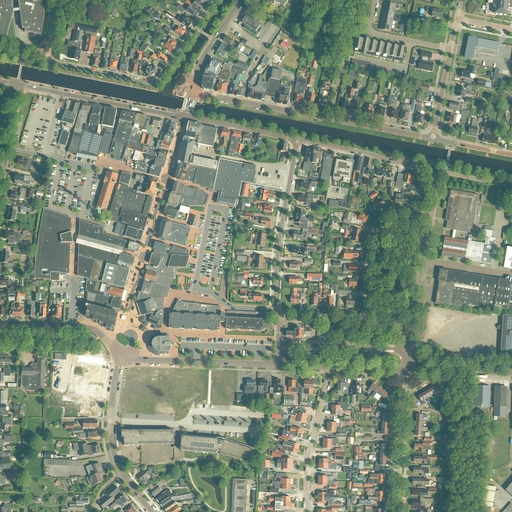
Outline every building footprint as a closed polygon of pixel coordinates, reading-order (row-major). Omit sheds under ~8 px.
[(0,0),(0,38),(5,39),(12,13),(16,12),(19,12),(21,29),(24,30),(24,32),(41,36),(44,14),(40,0),(17,0),(19,9),(16,9),(12,10),(11,0),(0,0)] [(195,2),(194,4),(187,0),(183,0),(183,1),(185,3),(192,7),(200,12),(203,7),(195,2)] [(511,0),(487,0),(487,4),(495,5),(495,12),(494,14),(507,15),(508,8),(508,7),(511,8),(511,0)] [(396,5),(385,3),(384,10),(394,12),(395,8),(398,8),(399,6),(396,5)] [(174,7),(184,13),(186,10),(176,4),(174,7)] [(150,6),(145,13),(148,16),(153,8),(150,6)] [(199,13),(192,8),(189,6),(186,11),(188,13),(196,18),(199,13)] [(427,8),(426,12),(432,14),(432,17),(436,18),(436,19),(439,19),(439,18),(440,18),(441,12),(433,10),(433,9),(427,8)] [(151,16),(157,20),(161,14),(155,10),(151,16)] [(393,16),(394,12),(384,10),(382,16),(396,19),(397,17),(393,16)] [(245,11),(242,16),(245,18),(241,22),(245,25),(243,28),(257,37),(262,29),(259,27),(260,26),(258,25),(261,26),(262,24),(260,22),(245,11)] [(176,20),(180,23),(188,28),(189,27),(189,28),(191,25),(190,25),(193,21),(185,16),(183,18),(180,15),(176,20)] [(382,16),(381,23),(392,25),(393,21),(396,21),(396,19),(382,16)] [(381,23),(380,30),(390,32),(394,32),(394,30),(391,29),(392,25),(381,23)] [(178,27),(174,24),(172,26),(177,29),(175,32),(182,37),(186,32),(178,27)] [(98,30),(76,26),(74,34),(80,35),(81,32),(85,33),(85,34),(86,35),(86,36),(87,37),(84,53),(93,55),(98,30)] [(71,49),(69,59),(79,61),(79,60),(80,60),(80,57),(81,51),(80,50),(82,45),(78,44),(80,35),(74,34),(71,49)] [(169,41),(165,38),(166,37),(163,35),(160,39),(162,41),(167,44),(164,47),(168,50),(167,50),(171,53),(172,50),(174,50),(175,49),(174,47),(177,43),(174,41),(175,40),(171,37),(169,41)] [(234,41),(227,36),(223,41),(239,52),(243,46),(237,42),(236,44),(233,42),(234,41)] [(404,48),(357,38),(355,49),(402,59),(404,48)] [(499,44),(469,38),(465,58),(478,61),(479,54),(496,57),(499,44)] [(290,45),(283,41),(280,45),(287,50),(290,45)] [(223,44),(217,53),(224,57),(230,48),(223,44)] [(94,57),(92,66),(97,67),(100,56),(100,54),(101,51),(96,50),(95,53),(95,55),(94,55),(94,57)] [(429,63),(429,59),(431,59),(432,53),(422,51),(420,57),(422,57),(421,61),(420,61),(418,69),(432,72),(434,64),(429,63)] [(155,60),(156,58),(164,64),(168,59),(160,53),(158,52),(156,55),(153,54),(151,57),(155,60)] [(107,69),(109,58),(110,56),(108,55),(104,54),(103,60),(101,68),(107,69)] [(137,74),(139,63),(139,64),(141,64),(141,61),(143,56),(137,54),(136,60),(135,61),(133,61),(130,72),(131,73),(131,74),(134,74),(135,73),(137,74)] [(111,60),(109,69),(116,70),(118,62),(118,61),(118,59),(117,58),(116,58),(115,57),(115,56),(112,55),(111,61),(111,60)] [(273,60),(265,56),(261,62),(259,65),(261,67),(264,63),(270,66),(273,60)] [(120,72),(127,73),(128,72),(129,66),(127,66),(128,62),(127,62),(127,58),(124,57),(122,65),(120,65),(119,71),(120,72)] [(212,58),(204,74),(216,78),(216,77),(218,78),(228,81),(232,67),(233,68),(233,66),(234,66),(235,65),(229,62),(227,65),(225,64),(224,65),(223,64),(223,63),(212,58)] [(371,69),(372,64),(353,60),(352,65),(371,69)] [(246,71),(248,65),(239,61),(238,64),(236,67),(246,71)] [(145,69),(148,78),(159,74),(156,67),(152,68),(152,67),(150,67),(148,62),(143,64),(145,69)] [(233,66),(233,68),(232,71),(240,75),(241,76),(242,75),(244,70),(234,66),(233,66)] [(462,71),(461,77),(469,79),(470,74),(475,75),(476,68),(469,67),(468,73),(462,71)] [(271,69),(266,96),(278,99),(277,104),(286,106),(287,105),(288,105),(289,100),(288,100),(290,89),(291,83),(281,81),(283,72),(271,69)] [(508,84),(509,78),(499,76),(500,70),(495,69),(493,81),(508,84)] [(248,90),(246,98),(252,99),(253,97),(254,97),(255,91),(256,87),(254,87),(251,87),(252,83),(251,83),(254,79),(253,79),(259,71),(256,70),(254,73),(251,77),(248,82),(249,83),(248,86),(248,90)] [(348,77),(356,78),(357,72),(350,70),(348,77)] [(241,76),(240,75),(238,75),(235,81),(234,81),(232,85),(231,85),(229,95),(237,96),(239,85),(241,76)] [(242,75),(241,76),(239,85),(237,96),(244,98),(246,87),(244,86),(246,76),(242,75)] [(204,77),(202,88),(203,90),(212,91),(213,86),(216,86),(217,83),(218,80),(214,79),(215,79),(204,77)] [(218,78),(218,83),(216,92),(219,93),(220,93),(222,94),(222,93),(226,94),(228,84),(228,81),(218,78)] [(292,103),(293,105),(300,106),(302,105),(303,97),(304,91),(305,91),(307,80),(298,78),(294,91),(292,103)] [(490,89),(491,83),(486,82),(486,81),(478,80),(477,86),(490,89)] [(254,97),(254,99),(261,101),(261,99),(264,100),(266,93),(268,83),(264,82),(264,83),(262,93),(255,91),(254,97)] [(256,87),(255,91),(262,93),(264,83),(258,82),(257,86),(256,87)] [(465,94),(470,95),(471,90),(476,91),(477,87),(467,85),(466,89),(459,87),(457,96),(464,98),(465,94)] [(342,100),(340,108),(347,110),(349,100),(352,100),(354,89),(350,88),(348,95),(346,95),(345,101),(342,100)] [(319,105),(326,106),(327,98),(323,97),(324,91),(321,90),(319,99),(320,99),(319,105)] [(379,108),(377,116),(384,117),(385,109),(386,104),(389,104),(390,99),(390,98),(387,97),(386,100),(383,100),(383,103),(379,102),(378,108),(379,108)] [(354,106),(353,111),(359,112),(360,107),(361,107),(361,105),(360,105),(360,104),(361,104),(362,99),(355,98),(354,103),(353,106),(354,106)] [(390,99),(389,104),(388,106),(392,107),(391,110),(390,118),(396,119),(398,111),(396,111),(397,108),(396,108),(397,101),(390,99)] [(403,111),(401,120),(407,121),(409,112),(414,113),(415,105),(416,101),(413,100),(412,106),(406,105),(402,104),(401,111),(402,111),(403,111)] [(72,101),(68,103),(66,110),(66,111),(64,117),(62,123),(74,126),(80,103),(72,101)] [(366,106),(365,113),(371,114),(373,107),(372,107),(373,103),(367,101),(366,106)] [(459,104),(457,104),(450,102),(449,109),(454,110),(456,111),(457,110),(458,110),(462,111),(461,115),(468,117),(469,112),(462,110),(463,105),(459,104)] [(92,105),(82,103),(69,148),(77,150),(83,132),(87,115),(88,115),(92,105)] [(87,115),(83,132),(97,135),(102,108),(102,107),(94,106),(93,107),(91,115),(88,115),(87,115)] [(416,117),(415,123),(422,124),(423,116),(423,115),(424,112),(420,112),(421,111),(422,107),(417,106),(416,110),(416,114),(416,117)] [(108,108),(105,108),(102,126),(114,128),(117,110),(108,108)] [(133,124),(135,114),(125,112),(122,112),(119,121),(133,124)] [(146,116),(135,114),(133,124),(134,124),(127,148),(135,151),(133,160),(137,161),(138,162),(141,153),(143,145),(148,125),(150,118),(147,118),(146,116)] [(448,114),(446,122),(453,123),(453,122),(456,123),(456,119),(459,119),(460,116),(457,116),(448,114)] [(158,143),(151,141),(154,129),(151,128),(152,126),(161,128),(161,126),(162,126),(163,120),(152,118),(151,124),(151,126),(149,125),(146,135),(144,145),(157,149),(158,143)] [(470,127),(469,134),(477,135),(478,128),(477,128),(477,125),(476,124),(477,120),(473,119),(471,127),(470,127)] [(119,121),(109,155),(114,156),(113,158),(114,160),(123,162),(127,148),(134,124),(133,124),(119,121)] [(164,133),(165,134),(164,135),(169,136),(170,136),(171,133),(174,134),(174,133),(176,124),(175,123),(167,121),(164,133)] [(183,140),(179,162),(217,171),(218,166),(217,166),(217,162),(191,157),(193,149),(198,150),(199,144),(213,147),(217,128),(189,122),(186,137),(185,138),(183,140)] [(231,131),(222,129),(220,137),(225,137),(224,140),(229,141),(229,139),(229,137),(231,131)] [(70,133),(62,131),(58,144),(66,147),(70,133)] [(242,133),(233,131),(232,136),(228,156),(238,158),(239,153),(236,152),(238,143),(240,144),(242,133)] [(97,135),(83,132),(77,150),(76,155),(97,159),(103,137),(97,135)] [(486,132),(486,134),(484,134),(482,143),(489,144),(490,140),(493,140),(494,136),(488,135),(489,133),(486,132)] [(103,137),(99,153),(100,154),(100,153),(106,155),(107,156),(113,135),(104,133),(103,137)] [(162,133),(160,141),(171,144),(174,134),(171,133),(170,136),(169,136),(164,135),(165,134),(164,133),(162,133)] [(245,134),(243,143),(250,145),(252,135),(245,134)] [(261,137),(256,136),(256,139),(253,139),(250,149),(254,149),(254,146),(259,147),(261,137)] [(498,137),(494,136),(493,140),(490,140),(489,144),(497,145),(498,137)] [(160,141),(159,141),(158,143),(157,149),(160,150),(161,149),(169,151),(171,144),(160,141)] [(169,152),(149,147),(146,154),(151,155),(157,157),(166,160),(169,152)] [(322,157),(323,150),(314,149),(311,163),(317,164),(318,156),(322,157)] [(331,153),(325,152),(324,158),(320,181),(328,183),(333,160),(334,153),(331,152),(331,153)] [(363,158),(358,157),(356,167),(355,167),(354,172),(360,173),(361,168),(363,158)] [(27,160),(18,158),(17,164),(25,166),(25,168),(30,169),(30,167),(34,167),(35,162),(27,160)] [(147,162),(146,164),(162,168),(163,169),(166,161),(157,158),(154,166),(152,166),(153,163),(147,162)] [(174,178),(174,179),(176,179),(184,182),(185,181),(193,183),(194,184),(202,187),(202,188),(209,190),(211,190),(212,192),(221,194),(220,202),(234,205),(236,205),(241,181),(255,184),(256,180),(253,179),(255,171),(256,166),(249,165),(247,165),(244,164),(220,159),(217,171),(193,166),(179,162),(177,169),(178,171),(176,172),(176,173),(175,174),(175,175),(174,177),(174,178)] [(336,160),(333,176),(341,177),(343,178),(350,179),(353,163),(346,162),(343,162),(344,161),(336,160)] [(162,168),(146,164),(138,162),(137,161),(134,170),(135,171),(159,178),(162,168)] [(385,170),(378,169),(377,176),(384,177),(385,170)] [(392,172),(385,170),(384,177),(390,179),(392,172)] [(104,184),(96,209),(106,212),(115,184),(116,184),(119,175),(107,172),(104,184)] [(121,189),(134,193),(135,190),(128,188),(132,175),(122,173),(119,183),(123,184),(121,189)] [(15,174),(14,180),(14,183),(15,184),(17,185),(18,184),(30,186),(32,177),(24,175),(15,174)] [(398,176),(397,180),(395,188),(401,189),(402,185),(401,184),(401,181),(404,182),(404,183),(410,184),(412,176),(406,174),(405,177),(398,176)] [(153,197),(158,181),(136,175),(135,180),(141,182),(139,188),(138,187),(137,191),(144,194),(153,197)] [(175,183),(175,184),(177,184),(178,184),(182,185),(186,187),(187,187),(193,189),(194,188),(197,189),(201,190),(201,192),(206,193),(207,195),(208,195),(209,190),(202,188),(202,187),(194,184),(193,183),(185,181),(184,182),(176,179),(176,181),(175,183)] [(310,183),(302,182),(301,188),(304,188),(304,189),(309,190),(308,191),(311,191),(312,188),(315,188),(316,185),(318,186),(319,182),(312,180),(311,184),(310,184),(310,183)] [(174,183),(171,193),(184,197),(187,187),(186,187),(182,185),(178,184),(177,184),(175,184),(174,183)] [(193,189),(187,187),(184,197),(190,199),(195,199),(197,189),(194,188),(193,189)] [(11,192),(10,198),(23,201),(23,199),(25,200),(25,199),(31,200),(33,191),(22,189),(21,193),(23,193),(23,195),(20,194),(20,193),(17,192),(17,193),(11,192)] [(150,208),(153,199),(144,196),(136,194),(134,193),(121,189),(120,191),(116,190),(114,197),(150,208)] [(170,193),(167,204),(180,208),(181,206),(189,209),(190,207),(190,206),(204,206),(204,205),(205,205),(205,204),(208,195),(207,195),(206,193),(201,192),(201,190),(197,189),(195,199),(190,199),(184,197),(171,193),(170,193)] [(451,190),(449,198),(451,198),(450,208),(459,209),(459,211),(475,214),(478,195),(451,190)] [(299,196),(298,202),(306,203),(306,206),(312,207),(313,199),(317,200),(318,196),(308,194),(307,197),(299,196)] [(380,208),(386,205),(382,199),(380,196),(377,198),(378,200),(376,202),(380,208)] [(122,209),(148,216),(150,208),(114,197),(108,219),(118,222),(122,209)] [(380,208),(376,202),(374,203),(373,200),(370,202),(371,204),(371,205),(375,211),(380,208)] [(180,208),(167,204),(164,215),(177,219),(186,222),(190,209),(189,209),(181,206),(180,208)] [(261,205),(258,205),(258,208),(260,209),(264,210),(263,212),(272,213),(273,207),(265,205),(265,206),(261,205)] [(450,208),(448,218),(446,229),(453,230),(452,239),(454,239),(456,231),(476,234),(477,226),(473,226),(475,214),(459,211),(459,209),(450,208)] [(9,209),(7,221),(14,222),(16,210),(9,209)] [(35,256),(33,279),(49,280),(52,280),(52,281),(58,281),(59,274),(68,274),(70,243),(72,243),(70,232),(70,222),(68,222),(68,218),(43,209),(38,235),(35,256)] [(149,217),(148,216),(122,209),(119,222),(144,230),(145,230),(149,217)] [(360,217),(356,215),(354,218),(358,220),(365,223),(368,218),(361,214),(360,217)] [(199,218),(192,216),(189,225),(196,227),(199,218)] [(314,220),(308,219),(304,218),(297,217),(296,223),(299,224),(298,227),(307,228),(308,222),(313,223),(314,220)] [(269,226),(270,220),(262,219),(256,218),(255,221),(262,222),(261,225),(269,226)] [(91,233),(93,225),(80,220),(79,230),(91,233)] [(188,227),(163,220),(158,239),(166,242),(166,241),(185,247),(189,233),(190,230),(188,229),(188,227)] [(91,233),(79,230),(79,237),(100,242),(103,234),(104,229),(93,225),(91,233)] [(141,242),(144,232),(121,225),(118,235),(141,242)] [(302,233),(294,232),(293,238),(301,240),(301,241),(306,242),(307,238),(308,234),(314,235),(313,237),(317,237),(317,236),(318,237),(318,234),(318,233),(317,233),(317,232),(309,231),(310,230),(303,229),(302,233)] [(468,241),(454,239),(452,239),(445,237),(442,256),(492,265),(496,238),(492,238),(493,231),(484,230),(483,241),(485,241),(485,244),(471,242),(472,239),(468,238),(468,241)] [(6,233),(5,240),(8,240),(8,244),(12,244),(13,242),(18,243),(19,240),(20,236),(20,235),(14,234),(6,233)] [(103,234),(100,242),(138,253),(140,245),(103,234)] [(79,243),(78,256),(94,260),(98,249),(79,243)] [(172,248),(156,243),(154,250),(155,250),(170,255),(188,256),(188,251),(173,246),(172,248)] [(292,246),(291,253),(299,254),(299,255),(304,256),(305,248),(300,248),(300,247),(292,246)] [(350,251),(348,251),(348,247),(342,247),(336,247),(334,247),(334,253),(336,253),(342,253),(342,251),(345,251),(345,258),(350,258),(350,257),(358,257),(359,252),(355,252),(355,251),(350,251)] [(98,249),(94,260),(117,266),(120,255),(98,249)] [(154,265),(153,267),(157,268),(158,266),(168,269),(168,268),(178,268),(186,268),(189,256),(188,256),(170,255),(155,250),(153,254),(152,254),(149,264),(154,265)] [(2,251),(1,263),(3,263),(3,264),(4,264),(3,266),(5,268),(7,268),(7,269),(10,270),(10,268),(13,269),(14,264),(10,263),(10,264),(8,264),(9,252),(2,251)] [(120,255),(117,266),(120,267),(121,263),(133,266),(135,258),(126,255),(121,254),(120,255)] [(77,276),(87,279),(113,286),(114,285),(125,288),(130,270),(120,267),(117,266),(94,260),(78,256),(77,276)] [(344,266),(344,273),(349,273),(349,270),(349,271),(358,272),(358,266),(354,266),(354,265),(350,265),(350,266),(344,266)] [(145,280),(145,282),(153,284),(170,289),(172,279),(174,279),(174,274),(174,269),(178,269),(178,268),(168,268),(168,269),(158,266),(157,268),(153,267),(149,266),(148,266),(149,266),(148,271),(147,271),(145,280)] [(511,280),(439,269),(437,281),(439,281),(435,304),(465,309),(466,305),(502,311),(502,309),(511,310),(511,280)] [(262,279),(253,279),(254,275),(249,275),(249,274),(244,274),(244,279),(249,279),(249,282),(251,282),(253,282),(253,285),(262,286),(262,285),(263,285),(263,283),(262,283),(262,279)] [(0,278),(0,285),(7,286),(9,285),(9,290),(16,290),(16,285),(14,285),(14,282),(7,282),(7,276),(3,276),(3,278),(0,278)] [(86,292),(122,301),(124,290),(113,287),(113,286),(87,279),(87,280),(86,292)] [(153,284),(145,282),(144,282),(141,293),(142,293),(141,296),(164,298),(167,298),(170,289),(153,284)] [(86,291),(86,303),(118,312),(122,301),(86,292),(86,291)] [(351,299),(352,294),(352,291),(345,291),(345,295),(348,295),(347,298),(346,306),(354,306),(354,299),(351,299)] [(291,297),(291,303),(299,304),(299,297),(296,297),(296,293),(292,293),(292,297),(291,297)] [(326,306),(333,307),(333,299),(331,299),(331,294),(323,294),(323,298),(326,299),(326,306)] [(139,303),(143,316),(152,313),(152,315),(157,313),(158,309),(164,310),(164,298),(141,296),(139,303)] [(49,300),(49,307),(52,307),(52,317),(56,317),(56,318),(59,318),(59,317),(60,317),(61,307),(56,307),(56,301),(53,301),(49,300)] [(226,318),(225,318),(225,315),(225,314),(224,314),(222,314),(221,314),(221,307),(183,303),(178,300),(171,315),(170,315),(170,317),(165,325),(169,325),(169,329),(220,331),(220,323),(222,323),(224,323),(224,322),(225,322),(225,319),(226,319),(226,318)] [(114,330),(118,313),(106,310),(106,309),(89,304),(89,305),(86,317),(93,319),(92,321),(100,323),(99,325),(106,327),(106,329),(110,330),(111,329),(114,330)] [(152,315),(144,317),(145,321),(157,326),(162,326),(162,321),(163,321),(164,310),(158,309),(157,313),(152,315)] [(500,356),(511,356),(511,316),(503,315),(502,326),(499,325),(498,326),(497,327),(497,328),(498,329),(499,330),(502,330),(500,356)] [(265,320),(226,318),(226,319),(226,329),(264,331),(264,330),(273,330),(273,329),(273,328),(273,327),(272,326),(271,325),(271,324),(270,323),(269,322),(268,322),(266,321),(265,321),(265,320)] [(303,338),(311,338),(311,332),(306,332),(303,332),(303,330),(296,330),(296,332),(287,332),(287,337),(295,338),(295,339),(303,339),(303,338)] [(149,340),(148,343),(148,346),(149,349),(150,351),(152,354),(154,355),(155,356),(157,356),(160,357),(160,355),(170,354),(169,346),(173,346),(173,343),(169,343),(169,335),(159,336),(159,334),(156,334),(153,335),(151,337),(149,340)] [(6,355),(0,355),(0,365),(11,366),(11,363),(11,358),(6,358),(6,355)] [(73,397),(73,404),(97,407),(98,400),(98,393),(103,394),(104,387),(103,387),(106,365),(106,364),(106,362),(103,362),(104,358),(103,358),(78,355),(77,362),(78,362),(74,397),(73,397)] [(56,365),(60,365),(60,378),(67,378),(67,372),(65,372),(64,358),(56,358),(56,365)] [(21,375),(21,384),(21,388),(25,388),(25,391),(36,391),(36,389),(42,389),(41,393),(50,393),(50,388),(44,388),(45,359),(37,359),(37,364),(32,364),(30,366),(30,368),(27,367),(27,369),(22,369),(22,375),(21,375)] [(0,382),(3,383),(3,377),(10,377),(10,370),(3,369),(3,374),(0,374),(0,382)] [(128,372),(125,409),(136,409),(135,412),(176,415),(176,412),(188,413),(190,375),(128,372)] [(212,378),(212,389),(223,389),(223,378),(212,378)] [(280,380),(274,380),(274,389),(274,394),(280,394),(280,393),(283,393),(284,387),(280,386),(280,380)] [(254,381),(247,381),(247,386),(245,386),(245,393),(245,392),(249,392),(249,394),(256,394),(257,386),(254,386),(254,381)] [(258,386),(258,394),(264,395),(264,392),(267,392),(267,387),(268,381),(260,381),(260,386),(258,386)] [(299,393),(299,387),(295,387),(296,381),(289,381),(289,388),(291,388),(291,393),(299,393)] [(313,389),(313,382),(310,382),(310,381),(305,381),(304,389),(306,389),(313,389)] [(348,383),(337,383),(337,391),(338,391),(337,395),(343,395),(343,391),(343,392),(343,387),(347,387),(348,383)] [(353,383),(353,391),(353,396),(358,396),(358,400),(361,400),(362,391),(359,391),(359,383),(353,383)] [(373,396),(379,388),(373,384),(370,389),(368,392),(370,394),(372,390),(374,392),(372,395),(373,396)] [(436,386),(430,389),(433,394),(436,398),(441,394),(439,391),(436,386)] [(490,387),(475,386),(474,407),(489,407),(490,387)] [(507,387),(495,387),(494,407),(494,417),(505,417),(506,407),(507,387)] [(384,392),(379,388),(373,396),(374,397),(377,393),(381,397),(384,392)] [(430,389),(424,393),(429,402),(430,401),(428,397),(433,394),(430,389)] [(384,392),(381,397),(384,399),(382,402),(384,404),(390,396),(384,392)] [(429,402),(424,393),(418,397),(421,402),(423,405),(426,404),(424,400),(426,399),(428,402),(429,402)] [(299,404),(308,405),(308,401),(303,401),(303,400),(303,394),(300,394),(299,404)] [(295,397),(284,396),(284,405),(295,405),(295,397)] [(300,409),(300,411),(294,409),(292,416),(306,419),(307,415),(305,415),(306,410),(300,409)] [(378,420),(388,421),(389,414),(384,414),(384,411),(379,410),(379,411),(379,414),(378,417),(383,417),(383,419),(378,419),(378,420)] [(306,419),(292,416),(291,416),(290,418),(297,420),(297,422),(305,424),(306,419)] [(2,424),(0,423),(0,430),(4,430),(4,425),(11,425),(11,419),(2,418),(2,424)] [(302,435),(303,430),(295,428),(294,429),(291,428),(292,425),(287,424),(286,426),(288,427),(287,430),(287,431),(302,435)] [(83,429),(73,430),(73,434),(79,433),(80,433),(80,436),(85,436),(85,439),(88,439),(98,439),(98,438),(99,437),(98,435),(97,434),(97,433),(97,434),(96,431),(88,432),(83,432),(83,429)] [(283,429),(281,437),(291,439),(292,436),(293,436),(293,437),(301,439),(302,435),(287,431),(287,430),(283,429)] [(364,435),(364,436),(363,436),(364,433),(361,432),(361,430),(358,430),(358,432),(355,432),(355,439),(364,440),(372,440),(372,436),(364,435)] [(174,439),(174,432),(161,432),(161,431),(125,431),(123,431),(124,438),(124,439),(124,444),(131,444),(131,446),(141,445),(141,444),(142,444),(174,443),(174,439)] [(180,449),(217,452),(221,452),(220,452),(249,461),(252,449),(224,440),(224,441),(218,440),(182,436),(180,449)] [(291,440),(291,439),(281,437),(279,436),(278,440),(284,442),(283,446),(290,448),(290,447),(298,450),(299,445),(291,443),(291,444),(287,443),(288,439),(291,440)] [(4,440),(0,440),(0,447),(2,447),(2,443),(7,443),(14,442),(14,437),(4,437),(4,440)] [(423,445),(415,445),(414,450),(419,450),(418,452),(422,453),(422,450),(428,450),(428,454),(431,454),(431,451),(430,451),(431,442),(423,442),(423,445)] [(80,456),(89,454),(90,456),(94,455),(100,453),(99,444),(87,446),(87,443),(78,444),(80,456)] [(290,448),(283,446),(282,449),(280,449),(280,452),(284,453),(284,454),(290,456),(291,452),(297,454),(298,450),(290,447),(290,448)] [(2,447),(0,447),(0,457),(12,457),(12,453),(11,452),(6,453),(3,453),(2,447)] [(357,456),(363,457),(363,453),(361,452),(361,447),(358,447),(355,447),(354,460),(357,461),(357,456)] [(426,458),(414,457),(414,462),(421,462),(421,464),(426,464),(426,463),(426,460),(436,460),(436,456),(426,456),(426,458)] [(7,463),(9,463),(9,457),(1,458),(2,462),(0,462),(0,468),(2,469),(2,470),(7,469),(7,463)] [(277,461),(277,468),(283,469),(283,471),(291,471),(291,468),(292,468),(292,465),(291,465),(291,464),(280,464),(280,463),(277,463),(277,461)] [(94,464),(86,467),(90,477),(87,478),(87,479),(88,481),(88,483),(90,486),(90,487),(102,482),(100,475),(103,474),(99,464),(95,465),(94,464)] [(429,469),(413,468),(413,473),(422,474),(421,476),(425,476),(425,477),(430,477),(430,473),(429,473),(429,469)] [(137,476),(144,484),(149,480),(147,478),(149,476),(144,471),(137,476)] [(2,477),(0,476),(0,485),(3,486),(3,484),(5,484),(5,481),(7,480),(7,481),(14,480),(13,477),(12,478),(12,474),(9,474),(9,473),(4,474),(4,477),(2,477)] [(327,477),(319,476),(319,481),(325,481),(331,481),(332,481),(332,479),(336,479),(336,477),(336,474),(327,473),(327,477)] [(155,481),(158,479),(157,478),(156,477),(155,475),(152,477),(152,478),(149,481),(151,483),(154,481),(155,481)] [(442,486),(450,486),(450,478),(438,478),(438,481),(442,486)] [(234,479),(233,511),(245,511),(247,479),(234,479)] [(369,479),(368,484),(364,483),(364,487),(373,487),(373,484),(375,484),(375,481),(377,481),(377,484),(385,484),(385,480),(369,479)] [(429,480),(413,479),(413,484),(421,485),(421,487),(425,488),(425,485),(429,485),(429,480)] [(151,493),(154,497),(162,491),(167,488),(164,484),(159,488),(158,486),(153,489),(154,490),(151,493)] [(275,484),(275,489),(270,488),(270,493),(279,493),(279,489),(282,489),(282,490),(291,490),(291,485),(282,484),(275,484)] [(120,492),(115,485),(105,494),(107,497),(99,504),(104,509),(108,506),(112,502),(115,500),(113,498),(120,492)] [(482,506),(481,511),(511,511),(511,503),(503,511),(490,511),(491,507),(492,508),(496,488),(486,486),(482,506)] [(158,503),(172,493),(169,489),(163,493),(155,498),(158,503)] [(366,489),(366,496),(384,497),(384,492),(378,492),(378,489),(366,489)] [(412,490),(412,495),(421,496),(420,499),(424,499),(424,496),(427,496),(428,491),(421,491),(412,490)] [(177,494),(175,491),(170,496),(159,503),(162,508),(173,500),(172,498),(177,494)] [(112,502),(108,506),(111,509),(117,504),(118,505),(121,503),(123,506),(129,502),(123,495),(115,502),(114,501),(115,500),(112,502)] [(366,497),(366,501),(359,501),(359,505),(366,505),(372,505),(372,503),(376,503),(376,502),(384,502),(384,497),(366,496),(366,497)] [(76,498),(76,502),(74,502),(74,503),(70,503),(70,508),(76,508),(76,505),(84,505),(84,504),(89,504),(89,498),(83,498),(76,498)] [(318,498),(318,504),(326,504),(326,503),(327,503),(327,506),(333,507),(333,506),(342,507),(342,506),(342,503),(336,502),(336,498),(335,498),(332,498),(318,498)] [(412,501),(412,506),(425,507),(425,502),(433,502),(433,499),(424,499),(420,499),(420,502),(412,501)] [(165,511),(167,511),(177,505),(174,501),(163,508),(165,511)] [(290,508),(290,507),(291,507),(291,503),(290,503),(282,502),(275,502),(275,505),(275,507),(267,507),(267,511),(271,511),(282,511),(282,507),(290,508)]
